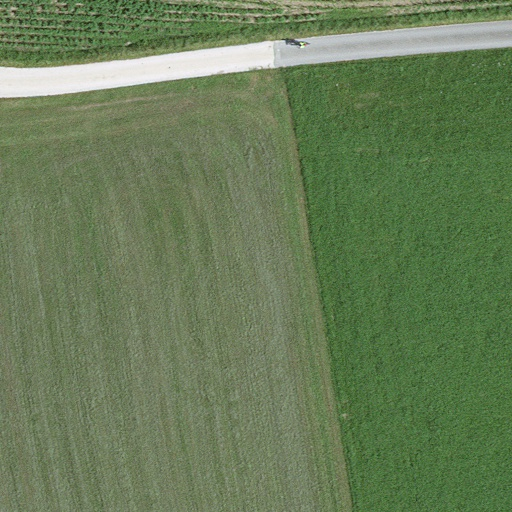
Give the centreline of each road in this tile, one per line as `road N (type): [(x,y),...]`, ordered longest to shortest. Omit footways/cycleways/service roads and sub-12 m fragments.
road 1 (track): [(279,58),(0,84)]
road 2 (unclassified): [(511,41),(279,58)]
